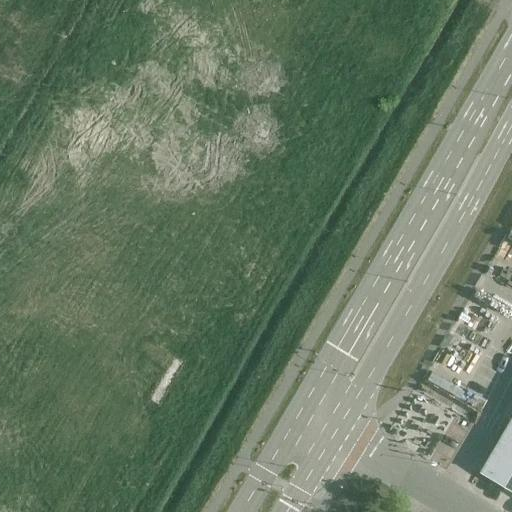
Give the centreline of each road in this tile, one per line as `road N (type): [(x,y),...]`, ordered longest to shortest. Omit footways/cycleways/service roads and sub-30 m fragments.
road 1 (secondary): [(511,48),(298,418)]
road 2 (secondary): [(332,437),(511,126)]
road 3 (residential): [(332,437),(467,511)]
